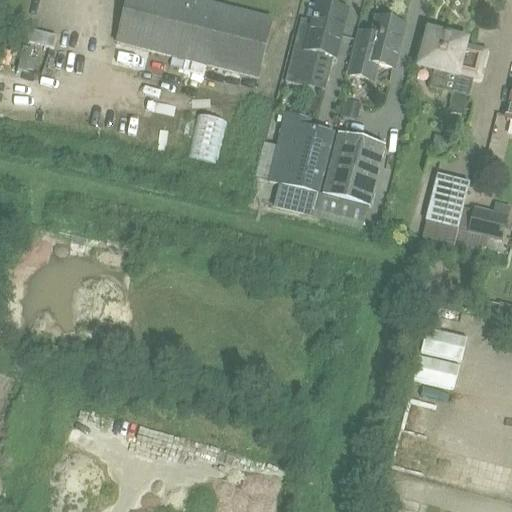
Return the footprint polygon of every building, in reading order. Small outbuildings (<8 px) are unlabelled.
[(191,0),(127,0),(116,44),(258,80),(269,39),(260,37),(265,19),(191,0)] [(296,37),(285,83),(307,89),(316,54),(334,58),(346,12),(334,9),(333,4),(324,2),(320,5),(317,5),(308,40),(296,37)] [(360,33),(349,76),(372,82),(376,66),(393,70),(404,27),(376,20),(372,36),(360,33)] [(448,75),(456,77),(456,74),(478,80),(485,53),(464,47),(465,43),(443,37),(444,32),(432,29),(430,34),(428,33),(425,48),(421,47),(416,66),(434,71),(430,89),(444,92),(448,75)] [(305,120),(285,115),(268,183),(318,196),(334,136),(303,128),(305,120)] [(368,209),(384,146),(338,135),(322,197),(368,209)] [(436,176),(425,223),(457,231),(469,185),(436,176)] [(500,244),(506,220),(473,212),(467,236),(500,244)] [(495,319),(499,306),(482,302),(479,315),(495,319)] [(426,330),(420,354),(460,364),(466,340),(426,330)] [(458,370),(418,360),(412,384),(452,394),(458,370)]
